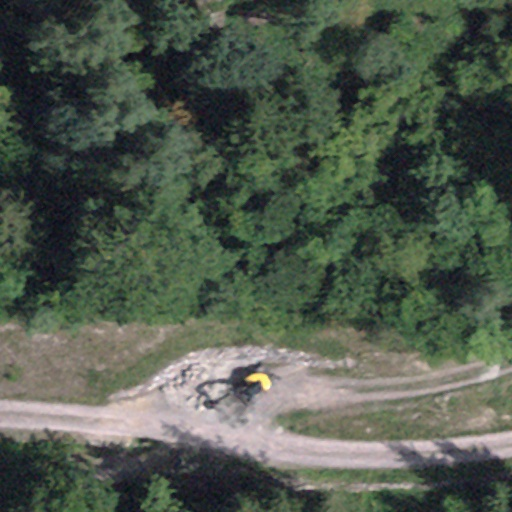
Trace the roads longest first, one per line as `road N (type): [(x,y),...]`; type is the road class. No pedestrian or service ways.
road 1 (track): [(0,498),(511,358)]
road 2 (track): [(511,447),(171,451),(0,428)]
